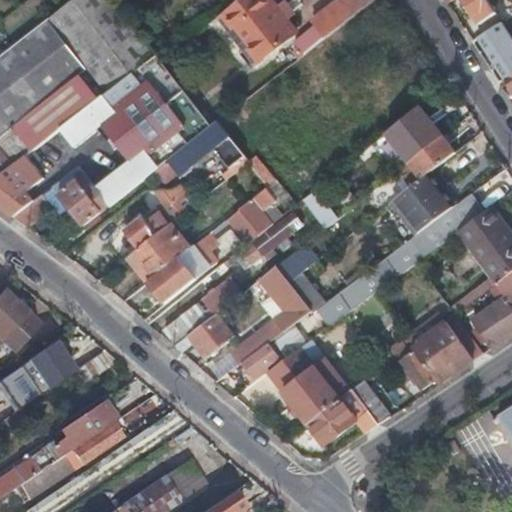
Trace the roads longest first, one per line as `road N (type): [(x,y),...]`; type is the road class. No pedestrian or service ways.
road 1 (residential): [(314,499),(0,244)]
road 2 (residential): [(314,499),(511,357)]
road 3 (residential): [(422,0),(511,140)]
